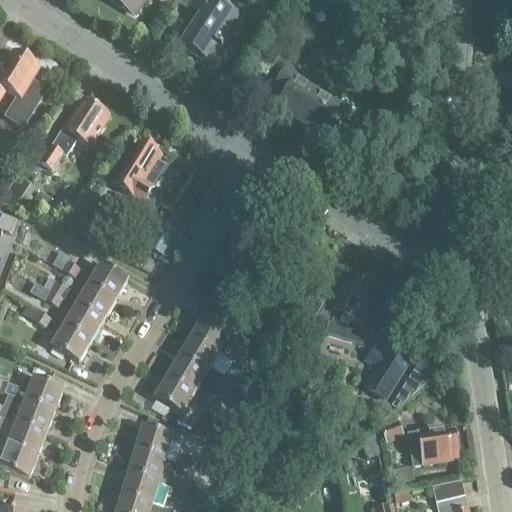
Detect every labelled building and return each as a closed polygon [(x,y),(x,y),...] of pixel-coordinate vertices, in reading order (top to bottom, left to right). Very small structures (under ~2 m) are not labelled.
[(106,0),(134,18),(145,0),(106,0)] [(178,0),(176,3),(186,10),(186,11),(198,19),(179,48),(216,72),(247,24),(223,8),(228,0),(178,0)] [(290,18),(275,41),(290,51),(306,28),(290,18)] [(0,80),(0,101),(5,94),(17,101),(5,121),(23,133),(48,93),(31,83),(38,72),(14,57),(0,80)] [(277,110),(320,138),(332,119),(325,115),(332,105),(297,82),(300,76),(288,69),(277,86),(288,93),(277,110)] [(61,135),(50,151),(63,160),(66,162),(78,144),(88,151),(107,121),(84,106),(65,136),(62,134),(61,135)] [(0,134),(0,149),(6,152),(12,139),(0,134)] [(123,172),(112,188),(134,202),(143,207),(166,169),(158,164),(161,159),(139,146),(123,172)] [(50,151),(39,167),(52,176),(63,160),(50,151)] [(31,188),(24,184),(17,179),(0,205),(0,207),(13,216),(31,188)] [(40,195),(32,208),(44,216),(53,203),(40,195)] [(115,220),(94,208),(76,237),(97,250),(115,220)] [(16,224),(2,218),(0,223),(0,232),(10,237),(16,224)] [(153,254),(167,262),(176,247),(162,239),(153,254)] [(299,244),(296,248),(294,246),(274,278),(285,285),(302,295),(303,294),(314,276),(318,278),(326,266),(311,258),(314,253),(299,244)] [(128,252),(123,260),(135,268),(141,260),(128,252)] [(217,258),(211,267),(222,274),(228,265),(217,258)] [(68,265),(62,274),(73,282),(79,272),(68,265)] [(88,289),(116,306),(128,285),(100,269),(88,289)] [(325,308),(318,319),(329,326),(325,338),(363,350),(367,343),(359,338),(363,333),(367,327),(371,329),(379,315),(380,316),(386,305),(382,303),(385,298),(358,282),(357,284),(352,281),(332,313),(325,308)] [(48,282),(43,291),(50,295),(55,288),(55,286),(48,282)] [(275,314),(263,333),(295,353),(323,307),(303,294),(302,295),(285,285),(282,289),(302,302),(289,322),(275,314)] [(55,288),(50,295),(62,302),(67,295),(55,288)] [(67,295),(62,302),(76,310),(103,326),(116,306),(88,289),(81,302),(67,294),(67,295)] [(50,295),(46,303),(58,310),(62,302),(50,295)] [(103,326),(76,310),(64,331),(91,347),(103,326)] [(44,332),(50,322),(38,315),(32,325),(44,332)] [(239,356),(224,348),(231,336),(203,320),(191,341),(218,357),(231,365),(233,366),(238,357),(239,356)] [(91,347),(64,331),(51,352),(79,368),(91,347)] [(218,357),(191,341),(179,362),(206,378),(218,358),(218,357)] [(271,344),(259,364),(274,373),(280,377),(292,357),(271,344)] [(366,363),(365,363),(379,372),(366,393),(385,405),(404,374),(406,370),(387,358),(386,360),(373,352),(368,359),(366,363)] [(250,364),(238,357),(233,366),(245,373),(250,364)] [(179,362),(167,383),(194,399),(206,378),(179,362)] [(274,373),(266,386),(272,389),(273,390),(280,377),(274,373)] [(396,412),(427,383),(412,373),(390,408),(396,412)] [(237,385),(226,378),(220,387),(231,394),(237,385)] [(8,388),(4,398),(25,405),(24,407),(54,419),(63,394),(33,383),(25,380),(20,392),(8,388)] [(194,399),(167,383),(154,403),(171,413),(182,419),(194,399)] [(264,385),(260,392),(267,397),(268,397),(273,390),(266,386),(264,385)] [(231,394),(220,387),(214,396),(225,403),(231,394)] [(219,412),(208,405),(202,415),(213,422),(219,412)] [(24,407),(20,417),(16,429),(45,440),(54,419),(24,407)] [(394,416),(379,429),(385,448),(404,440),(394,416)] [(16,429),(8,449),(7,451),(37,462),(45,440),(16,429)] [(135,455),(166,464),(173,441),(142,431),(135,455)] [(417,436),(407,438),(413,472),(423,470),(458,464),(453,435),(432,438),(431,433),(417,436)] [(0,472),(29,484),(37,462),(7,451),(8,449),(0,446),(0,472)] [(135,455),(128,478),(149,484),(159,487),(162,476),(166,464),(135,455)] [(198,463),(182,459),(179,469),(195,474),(198,463)] [(128,478),(121,501),(152,510),(158,488),(159,487),(149,484),(128,478)] [(176,481),(173,491),(174,491),(188,496),(191,485),(178,481),(176,481)] [(173,491),(173,492),(170,501),(185,506),(188,496),(174,491),(173,491)] [(456,511),(458,511),(454,499),(427,506),(427,511),(456,511)] [(121,501),(117,511),(158,511),(152,510),(121,501)]
